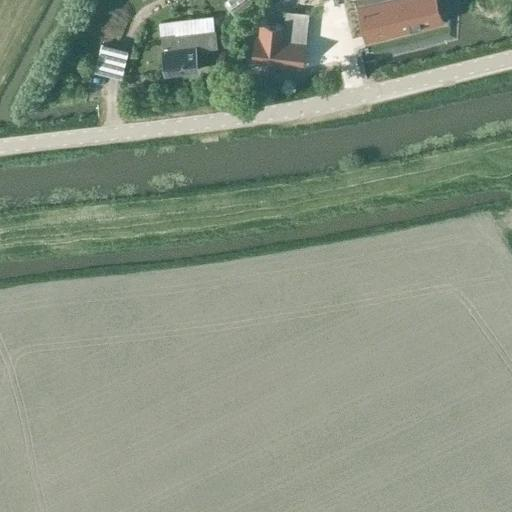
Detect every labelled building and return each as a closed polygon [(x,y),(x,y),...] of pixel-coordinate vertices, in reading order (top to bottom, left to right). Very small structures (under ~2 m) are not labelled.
[(379,0),(362,4),(369,36),(439,18),(434,0),(379,0)] [(304,41),(305,26),(281,24),(263,22),(261,37),(255,36),(253,59),(304,64),(306,41),(304,41)] [(198,70),(196,49),(217,46),(215,30),(174,35),(174,34),(161,35),(163,49),(167,74),(198,70)] [(233,32),(223,33),(224,46),(234,45),(233,32)] [(130,49),(103,42),(95,70),(122,77),(130,49)]
